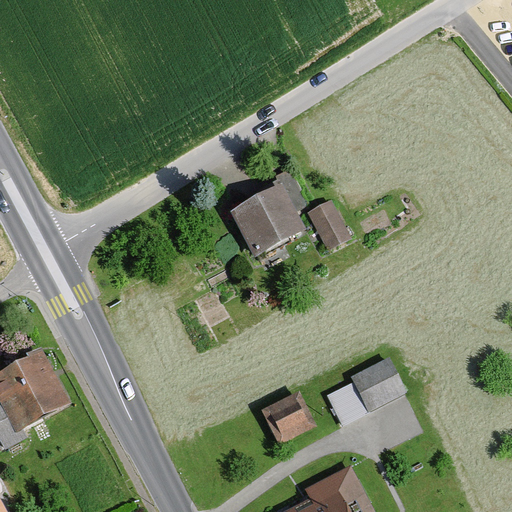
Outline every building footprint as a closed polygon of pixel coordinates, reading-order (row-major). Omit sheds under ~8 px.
[(273,185),(279,196),(230,224),(254,265),(305,236),(293,214),(306,207),(287,176),(273,185)] [(356,244),(333,206),(307,222),(330,260),(356,244)] [(70,411),(41,359),(0,382),(0,448),(4,455),(28,442),(25,435),(70,411)] [(388,364),(350,385),(368,417),(406,396),(388,364)] [(316,433),(299,403),(262,423),(279,453),(316,433)] [(304,499),(309,509),(303,511),(371,511),(351,473),(304,499)]
